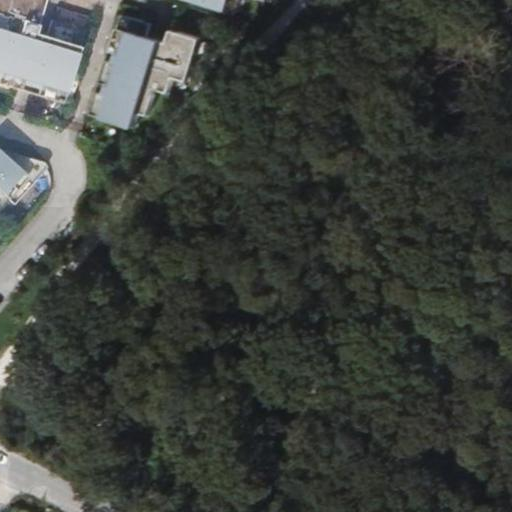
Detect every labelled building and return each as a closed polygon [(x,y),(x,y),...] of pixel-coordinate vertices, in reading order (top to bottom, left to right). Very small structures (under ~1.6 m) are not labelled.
[(29,93),(62,103),(84,30),(51,20),(46,37),(34,34),(44,0),(0,0),(0,84),(15,89),(17,85),(24,87),(30,89),(29,93)] [(199,0),(227,8),(229,0),(199,0)] [(107,68),(93,113),(137,126),(141,111),(150,114),(157,94),(155,94),(157,88),(171,92),(176,76),(189,80),(202,38),(173,29),(169,42),(149,36),(153,23),(123,14),(111,56),(115,58),(112,69),(107,68)] [(22,91),(29,93),(30,89),(24,87),(17,85),(15,89),(22,91)] [(13,205),(46,167),(44,162),(0,149),(0,209),(8,200),(13,205)]
